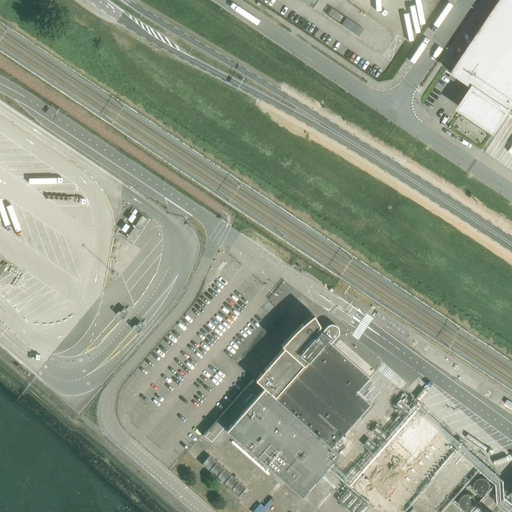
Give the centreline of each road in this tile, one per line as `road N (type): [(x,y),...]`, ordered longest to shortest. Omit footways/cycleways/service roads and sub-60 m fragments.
road 1 (unclassified): [(203,511),(119,437),(106,404),(192,288),(214,231),(0,85)]
road 2 (primary): [(97,0),(159,43),(360,148)]
road 3 (primary): [(360,148),(124,0)]
road 4 (unclassified): [(394,112),(224,0)]
road 5 (primary): [(511,244),(360,148)]
road 6 (unclassified): [(511,190),(394,112)]
road 7 (unclassified): [(394,112),(468,0)]
